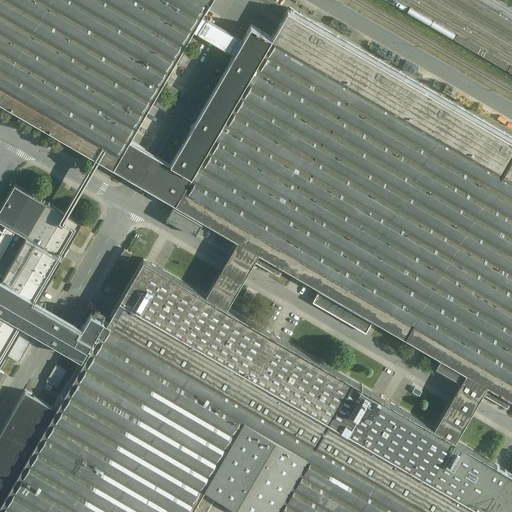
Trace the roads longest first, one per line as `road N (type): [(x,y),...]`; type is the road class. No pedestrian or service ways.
road 1 (unclassified): [(511,426),(128,202)]
road 2 (unclassified): [(0,421),(128,202)]
road 3 (unclassified): [(128,202),(247,0)]
road 4 (unclassified): [(312,0),(511,115)]
road 5 (unclassified): [(128,202),(18,139)]
